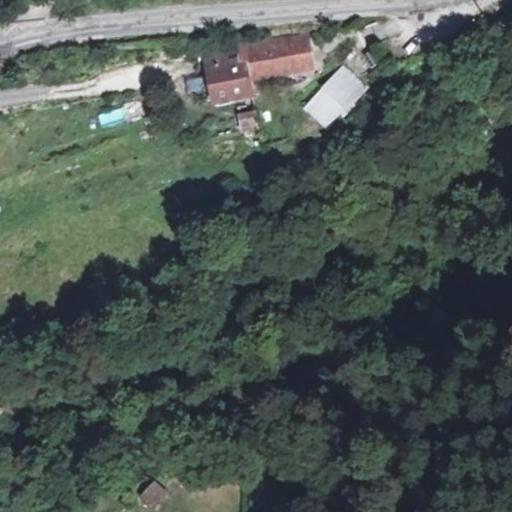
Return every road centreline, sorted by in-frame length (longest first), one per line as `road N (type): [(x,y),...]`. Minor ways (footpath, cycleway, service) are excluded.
road 1 (tertiary): [(413,0),(170,16),(0,46)]
road 2 (track): [(257,511),(271,411),(283,383),(327,347),(456,283)]
road 3 (track): [(179,76),(0,101)]
